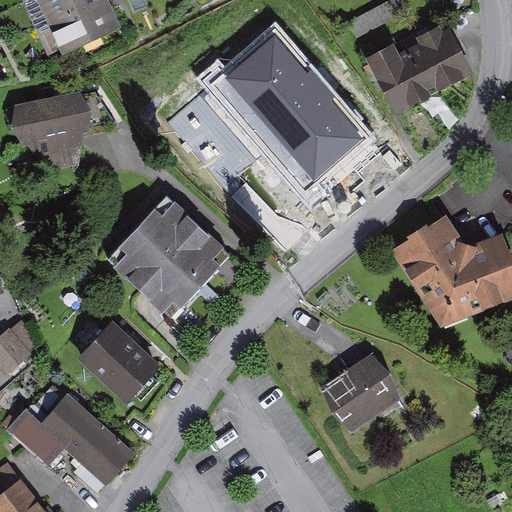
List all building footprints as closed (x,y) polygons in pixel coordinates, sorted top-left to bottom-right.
[(117,24),(105,0),(43,0),(66,47),(117,24)] [(470,68),(444,23),(400,48),(393,36),(366,52),(398,109),(470,68)] [(90,131),(75,88),(3,113),(18,156),(90,131)] [(394,155),(370,114),(301,155),(326,195),(394,155)] [(226,249),(166,194),(106,259),(167,314),(226,249)] [(466,248),(447,212),(395,239),(443,328),(511,291),(511,251),(501,230),(466,248)] [(109,316),(76,353),(123,396),(157,359),(109,316)] [(35,349),(13,324),(0,335),(0,359),(9,371),(35,349)] [(402,397),(371,353),(325,384),(356,429),(402,397)] [(30,407),(12,426),(51,463),(63,450),(102,486),(135,451),(68,389),(42,418),(30,407)] [(48,511),(17,475),(0,489),(0,511),(48,511)]
